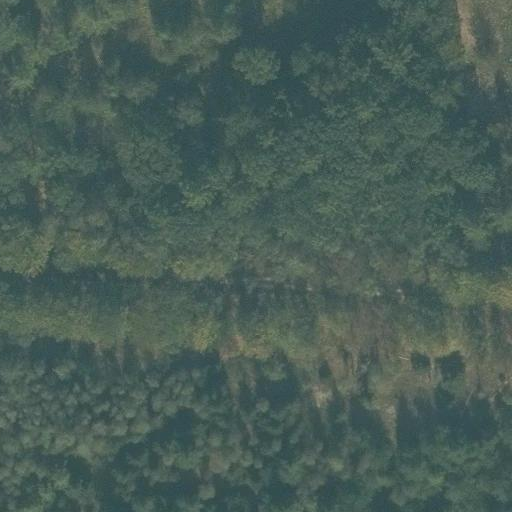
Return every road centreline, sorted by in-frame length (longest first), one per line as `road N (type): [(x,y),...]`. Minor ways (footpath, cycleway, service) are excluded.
road 1 (track): [(0,260),(511,304)]
road 2 (track): [(376,0),(282,58),(231,56),(194,21)]
